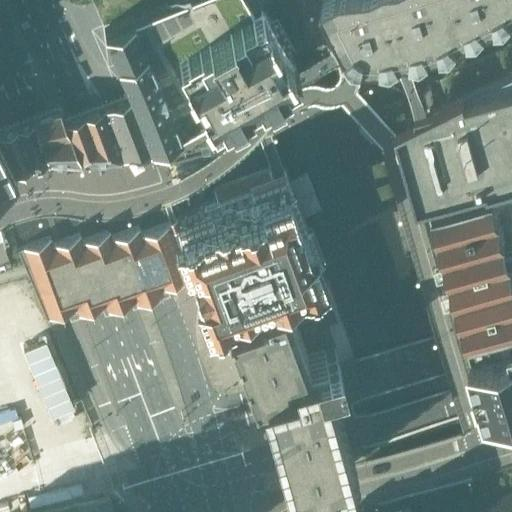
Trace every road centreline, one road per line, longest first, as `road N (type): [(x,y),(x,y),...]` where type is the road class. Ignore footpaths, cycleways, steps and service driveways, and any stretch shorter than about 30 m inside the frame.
road 1 (primary): [(0,47),(172,511)]
road 2 (primary): [(178,345),(187,310),(110,98),(56,42)]
road 3 (primary): [(178,345),(56,42)]
road 4 (unclassified): [(243,511),(511,432)]
road 5 (primary): [(227,511),(178,345)]
